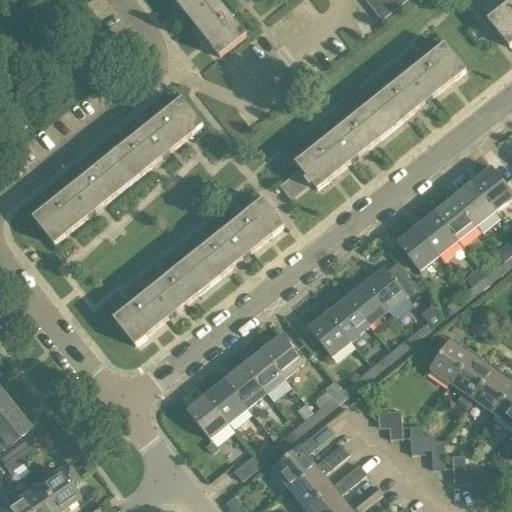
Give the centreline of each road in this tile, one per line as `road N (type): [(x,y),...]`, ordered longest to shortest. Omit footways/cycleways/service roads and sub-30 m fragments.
road 1 (residential): [(123,412),(511,98)]
road 2 (residential): [(0,199),(145,79),(153,57),(118,0)]
road 3 (residential): [(123,412),(0,259)]
road 4 (residential): [(471,511),(350,412)]
